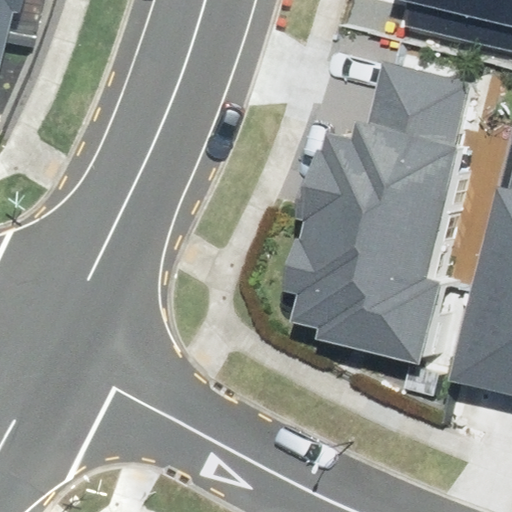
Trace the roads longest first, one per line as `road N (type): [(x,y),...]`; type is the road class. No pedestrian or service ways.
road 1 (residential): [(46,356),(175,88),(204,0)]
road 2 (residential): [(356,511),(179,415),(46,356)]
